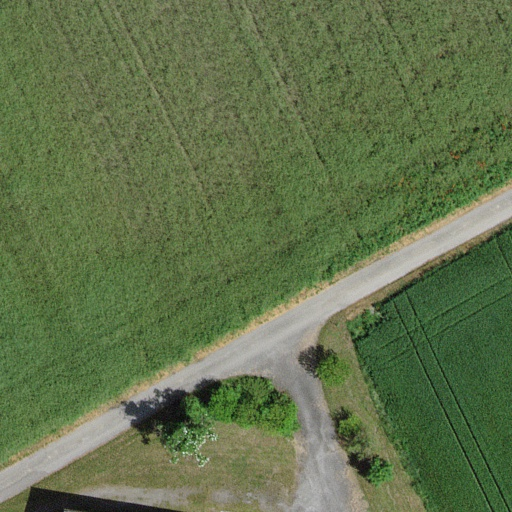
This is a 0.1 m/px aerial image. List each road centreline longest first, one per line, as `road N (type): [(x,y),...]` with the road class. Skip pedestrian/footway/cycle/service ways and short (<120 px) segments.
road 1 (track): [(511,201),(0,488)]
road 2 (track): [(264,339),(314,414),(353,511)]
